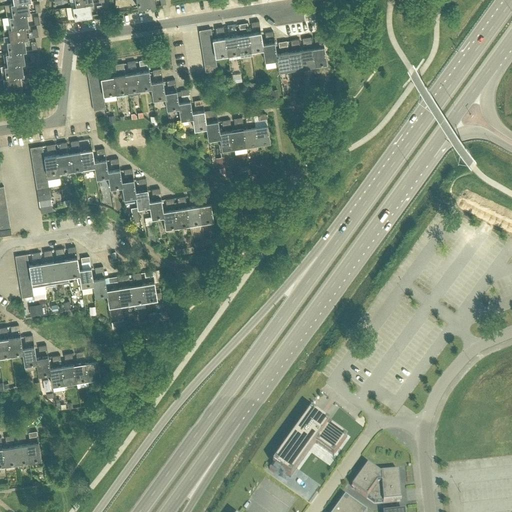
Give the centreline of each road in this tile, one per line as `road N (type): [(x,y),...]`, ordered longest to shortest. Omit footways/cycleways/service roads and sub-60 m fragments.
road 1 (primary): [(342,232),(167,415),(97,511)]
road 2 (residential): [(0,130),(47,122),(61,110),(66,44),(76,36),(297,1)]
road 3 (primary): [(342,232),(140,511)]
road 4 (primary): [(235,419),(427,155)]
road 5 (primary): [(511,0),(342,232)]
road 6 (unclassified): [(312,511),(378,422),(423,425)]
road 7 (unclassified): [(423,425),(455,366),(511,332)]
